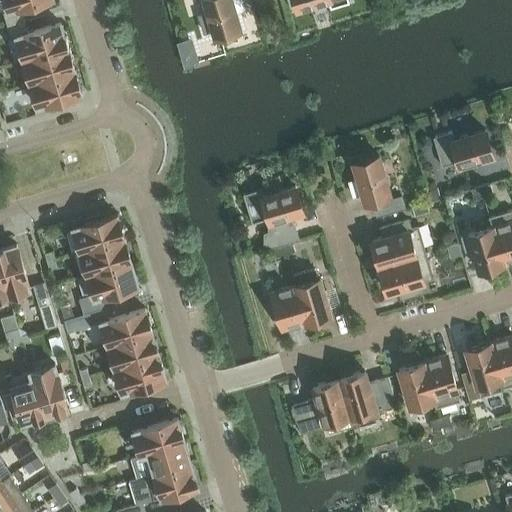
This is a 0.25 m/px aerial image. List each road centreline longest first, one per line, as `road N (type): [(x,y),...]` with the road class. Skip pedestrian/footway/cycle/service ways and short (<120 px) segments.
road 1 (residential): [(134,175),(197,389)]
road 2 (residential): [(197,389),(369,340)]
road 3 (residential): [(369,340),(511,298)]
road 4 (residential): [(369,340),(328,201)]
road 5 (residential): [(197,389),(60,428)]
road 6 (residential): [(0,215),(134,175)]
road 7 (residential): [(197,389),(233,511)]
road 8 (residential): [(81,0),(117,119)]
road 9 (residential): [(117,119),(0,153)]
